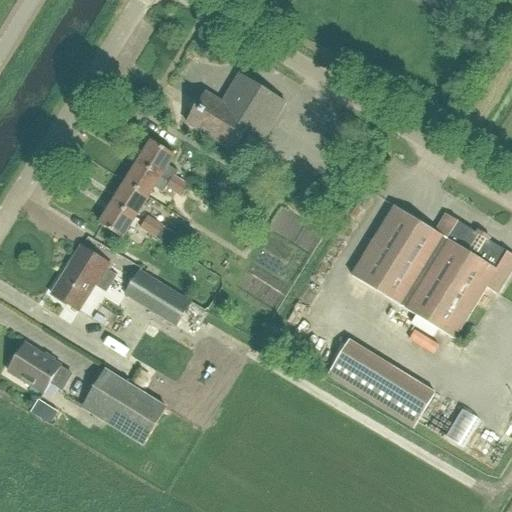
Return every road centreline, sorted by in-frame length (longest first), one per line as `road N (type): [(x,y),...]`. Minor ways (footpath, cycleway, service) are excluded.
road 1 (tertiary): [(511,193),(195,0)]
road 2 (track): [(219,335),(474,485),(493,494),(511,475)]
road 3 (unclassified): [(0,225),(144,0)]
